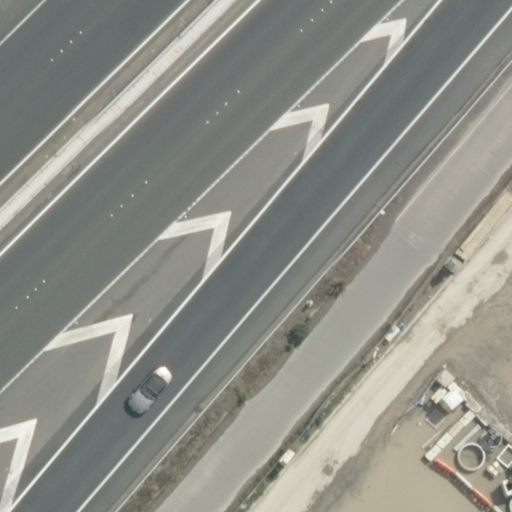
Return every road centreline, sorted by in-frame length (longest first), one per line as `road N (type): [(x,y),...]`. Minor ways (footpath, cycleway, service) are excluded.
road 1 (trunk): [(475,0),(49,511)]
road 2 (motorway): [(336,0),(0,329)]
road 3 (motorway): [(0,117),(121,0)]
